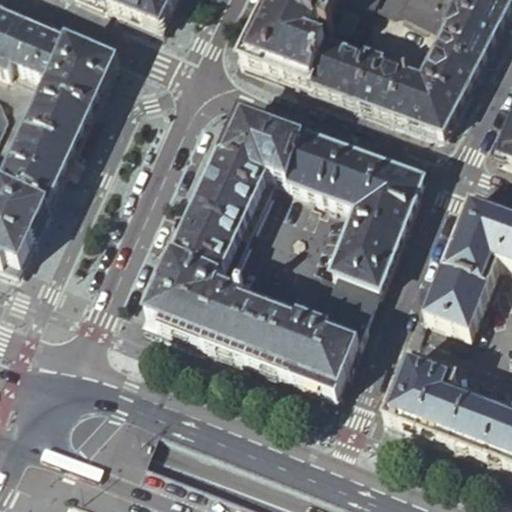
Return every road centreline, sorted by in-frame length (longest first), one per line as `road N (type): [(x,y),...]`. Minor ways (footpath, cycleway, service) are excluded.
road 1 (residential): [(335,482),(459,177)]
road 2 (tertiary): [(200,84),(67,377)]
road 3 (primary): [(0,396),(296,511)]
road 4 (primary): [(335,482),(67,377)]
road 5 (residential): [(200,84),(459,177)]
road 6 (residential): [(3,0),(200,84)]
road 7 (primary): [(25,451),(184,511)]
